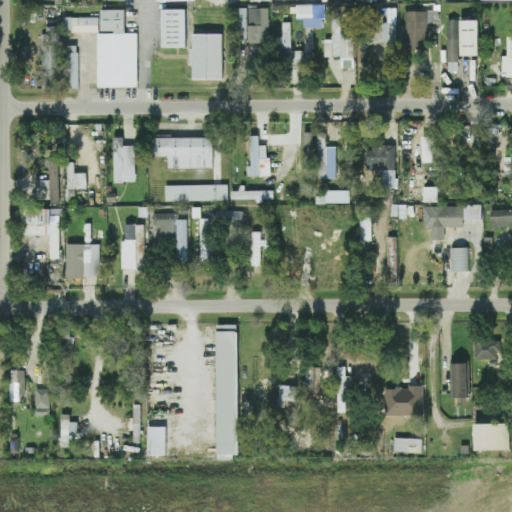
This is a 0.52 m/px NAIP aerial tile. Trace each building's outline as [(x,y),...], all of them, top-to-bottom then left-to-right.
[(323,5),(295,6),(296,20),(302,19),(302,29),(323,28),(323,5)] [(233,29),(246,28),(246,19),(245,8),(232,9),(233,29)] [(268,9),(247,8),(246,44),(267,44),(268,9)] [(379,43),(395,43),(395,9),(378,9),(379,43)] [(136,34),(123,33),(123,10),(99,10),(99,33),(96,33),(96,88),(136,88),(136,34)] [(184,10),(159,10),(160,49),(185,48),(184,10)] [(437,11),(402,12),(403,52),(426,52),(426,24),(437,24),(437,11)] [(97,33),(97,18),(71,18),(71,33),(97,33)] [(447,72),(458,72),(457,20),(446,21),(447,72)] [(458,21),(459,57),(478,56),(477,21),(458,21)] [(290,49),(290,22),(281,22),(281,49),(290,49)] [(323,58),(340,57),(340,68),(353,68),(353,36),(340,36),(340,26),(331,27),(331,40),(323,40),(323,58)] [(190,35),(191,80),(222,79),(221,34),(190,35)] [(500,56),(499,75),(511,75),(511,37),(506,37),(506,57),(500,56)] [(41,89),(62,89),(77,89),(76,46),(63,46),(63,49),(53,49),(53,45),(41,46),(41,89)] [(303,66),(302,51),(290,51),(290,67),(303,66)] [(312,133),(302,133),(301,155),(311,155),(312,133)] [(335,179),(335,147),(325,147),(324,135),(317,135),(318,179),(335,179)] [(249,136),(250,167),(246,167),(246,177),(270,176),(269,158),(266,158),(265,146),(257,146),(257,136),(249,136)] [(212,138),(153,137),(153,157),(167,157),(166,168),(211,169),(212,138)] [(433,137),(420,137),(421,164),(434,163),(433,137)] [(134,146),(122,146),(121,138),(112,138),(113,183),(134,183),(134,146)] [(393,170),(394,148),(365,147),(365,170),(393,170)] [(511,177),(511,157),(504,157),(503,177),(511,177)] [(58,202),(57,159),(47,159),(48,181),(34,181),(35,203),(58,202)] [(65,163),(66,190),(86,189),(85,173),(73,174),(73,163),(65,163)] [(226,185),(164,186),(164,202),(227,201),(226,185)] [(423,203),(437,203),(436,188),(422,188),(423,203)] [(273,200),(272,191),(229,192),(229,201),(273,200)] [(480,220),(480,206),(422,207),(423,228),(462,227),(462,221),(480,220)] [(58,260),(58,209),(21,210),(21,236),(49,236),(49,260),(58,260)] [(217,221),(241,222),(242,212),(218,210),(217,221)] [(511,227),(511,210),(489,211),(489,228),(511,227)] [(176,214),(153,214),(154,240),(175,239),(176,262),(186,261),(185,220),(176,220),(176,214)] [(199,264),(209,264),(208,219),(198,219),(199,264)] [(121,270),(143,270),(143,224),(121,225),(121,270)] [(259,267),(260,233),(250,232),(249,266),(259,267)] [(98,245),(65,244),(64,278),(97,279),(98,245)] [(450,272),(467,272),(467,248),(450,249),(450,272)] [(237,459),(236,326),(215,326),(216,459),(237,459)] [(473,360),(498,360),(498,341),(474,340),(473,360)] [(466,364),(450,365),(451,399),(466,399),(466,364)] [(279,401),(296,401),(296,386),(279,386),(279,401)] [(422,388),(384,389),(385,416),(422,415),(422,388)] [(48,390),(34,389),(34,415),(48,416),(48,390)] [(69,415),(59,415),(60,443),(70,442),(70,433),(76,432),(76,422),(69,422),(69,415)] [(473,425),(473,451),(509,451),(509,424),(473,425)] [(164,457),(165,427),(146,427),(146,456),(164,457)] [(392,453),(420,454),(421,439),(393,439),(392,453)]
